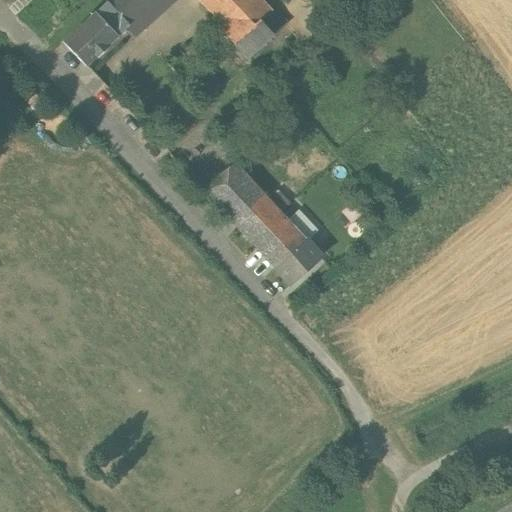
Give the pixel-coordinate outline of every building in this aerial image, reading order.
[(108,0),(106,2),(128,24),(154,0),(108,0)] [(154,0),(128,24),(142,39),(183,0),(154,0)] [(258,0),(199,0),(215,16),(211,20),(248,60),(273,36),(261,24),(272,14),(258,0)] [(106,2),(96,13),(116,35),(128,24),(106,2)] [(116,35),(96,13),(63,44),(85,67),(96,57),(98,58),(107,49),(106,48),(118,36),(116,35)] [(305,242),(233,165),(204,193),(275,268),(305,242)] [(305,242),(275,268),(290,285),(320,258),(305,242)]
